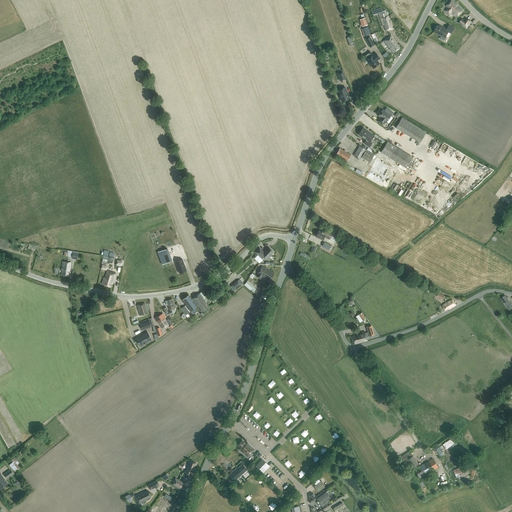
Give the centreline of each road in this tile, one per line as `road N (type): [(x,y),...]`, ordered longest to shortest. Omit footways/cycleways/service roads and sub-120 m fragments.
road 1 (unclassified): [(0,262),(44,280),(136,297),(199,285),(265,236),(293,240)]
road 2 (tertiary): [(293,240),(324,156),(406,52),(432,0)]
road 3 (unclassified): [(284,268),(353,346),(413,328),(487,290),(511,293)]
road 4 (tertiary): [(188,511),(245,388),(284,268)]
